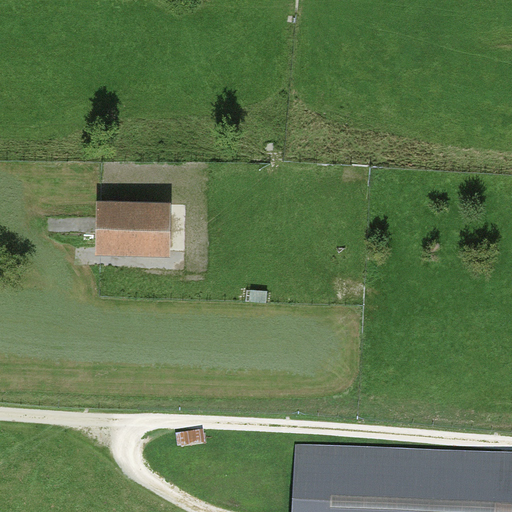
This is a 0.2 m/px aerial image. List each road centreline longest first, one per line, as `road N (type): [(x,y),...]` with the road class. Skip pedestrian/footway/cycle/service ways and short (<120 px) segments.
road 1 (track): [(511,444),(0,418)]
road 2 (track): [(210,511),(120,462),(95,423)]
